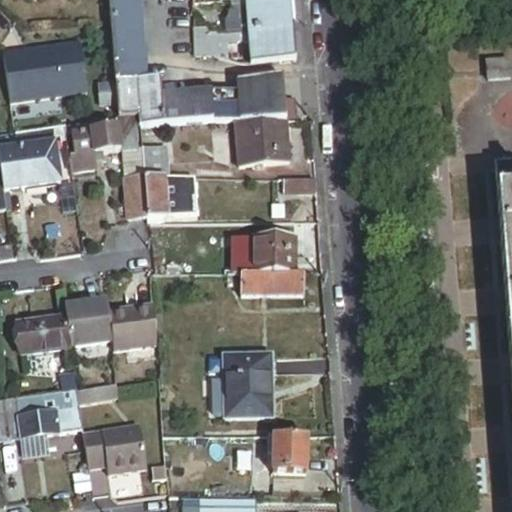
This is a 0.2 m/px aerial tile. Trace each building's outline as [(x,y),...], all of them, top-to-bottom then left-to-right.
[(114,82),(144,81),(138,0),(107,0),(110,27),(114,82)] [(294,31),(292,0),(266,0),(245,2),(245,7),(248,34),(294,31)] [(227,25),(228,36),(248,34),(245,7),(238,7),(238,13),(232,14),(227,25)] [(208,31),(193,32),(195,59),(210,58),(208,37),(208,31)] [(249,47),(250,68),(251,67),(297,64),(294,31),(248,34),(249,47)] [(208,37),(210,58),(232,63),(231,49),(249,47),(248,34),(228,36),(208,37)] [(84,97),(77,49),(0,60),(0,64),(7,110),(84,97)] [(504,66),(483,68),(484,86),(506,84),(504,66)] [(144,81),(114,82),(118,125),(137,122),(138,133),(162,130),(161,95),(160,81),(144,81)] [(287,128),(283,83),(236,85),(237,90),(233,90),(233,94),(237,95),(240,126),(287,128)] [(237,95),(233,94),(211,94),(161,95),(162,130),(186,128),(203,126),(211,125),(234,126),(240,126),(237,95)] [(137,122),(118,125),(92,128),(93,138),(118,134),(118,139),(137,137),(139,152),(138,133),(137,122)] [(290,168),(287,128),(240,126),(234,126),(239,171),(290,168)] [(93,138),(92,128),(70,132),(75,162),(78,178),(100,175),(97,159),(139,152),(137,137),(118,139),(118,134),(93,138)] [(53,135),(52,134),(12,139),(0,141),(0,171),(3,195),(59,188),(53,144),(61,143),(61,147),(67,146),(66,142),(65,142),(64,134),(63,134),(53,135)] [(165,154),(139,152),(142,183),(162,183),(164,183),(165,154)] [(493,198),(511,196),(511,163),(490,166),(493,198)] [(162,183),(142,183),(142,184),(144,222),(160,222),(161,222),(160,205),(163,205),(163,203),(162,192),(162,183)] [(178,184),(164,183),(162,183),(162,192),(178,191),(178,184)] [(144,222),(142,184),(123,184),(127,225),(144,222)] [(317,199),(316,186),(284,185),(284,193),(284,197),(317,199)] [(280,194),(253,193),(253,208),(279,208),(280,194)] [(511,196),(493,198),(511,438),(511,196)] [(253,280),(293,280),(293,242),(253,242),(253,280)] [(0,259),(1,266),(13,264),(10,243),(0,244),(0,259)] [(303,302),(303,280),(293,280),(253,280),(240,280),(240,302),(303,302)] [(112,350),(108,319),(107,309),(64,313),(66,324),(70,354),(112,350)] [(156,355),(152,314),(108,319),(112,350),(114,361),(156,355)] [(19,360),(70,354),(66,324),(15,331),(19,360)] [(270,423),(270,361),(221,361),(221,423),(270,423)] [(73,377),(59,379),(61,400),(76,398),(73,377)] [(96,395),(97,407),(114,405),(112,393),(96,395)] [(96,395),(76,398),(77,410),(97,407),(96,395)] [(77,410),(76,398),(61,400),(44,402),(38,403),(0,408),(0,449),(23,446),(45,443),(80,438),(77,416),(78,416),(77,410)] [(140,434),(82,442),(87,476),(105,473),(107,482),(146,477),(140,434)] [(304,442),(272,441),(270,476),(303,478),(304,442)] [(47,454),(45,443),(23,446),(24,457),(47,454)] [(164,471),(150,472),(152,486),(166,484),(164,471)]
